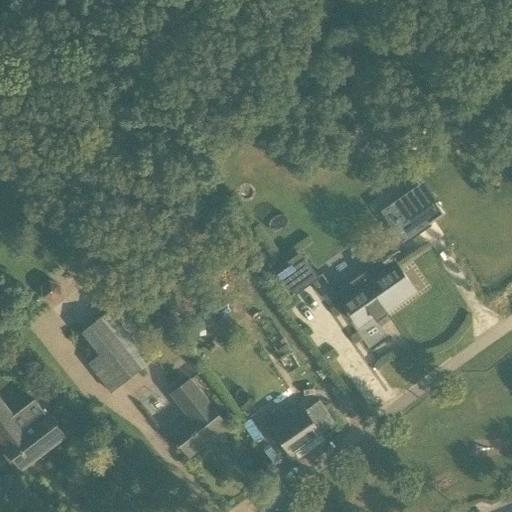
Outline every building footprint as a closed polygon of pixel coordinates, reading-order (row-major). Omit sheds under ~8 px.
[(408,192),(389,207),(411,238),(430,223),(431,222),(443,213),(436,203),(431,196),(418,206),(408,192)] [(90,249),(72,263),(86,280),(103,266),(90,249)] [(301,252),(273,272),(292,298),(320,278),(301,252)] [(416,292),(390,255),(335,294),(359,327),(384,310),(386,313),(416,292)] [(40,299),(51,303),(60,296),(59,285),(49,281),(40,287),(40,299)] [(111,393),(132,376),(158,355),(118,304),(82,332),(102,357),(91,366),(111,393)] [(205,322),(193,324),(195,337),(206,336),(205,322)] [(190,379),(185,383),(171,394),(191,418),(171,434),(189,456),(211,439),(215,435),(218,438),(229,429),(190,379)] [(0,401),(0,439),(2,441),(23,469),(24,467),(64,437),(46,414),(34,399),(11,416),(0,401)] [(335,424),(319,401),(286,423),(278,411),(266,419),(291,455),(335,424)]
